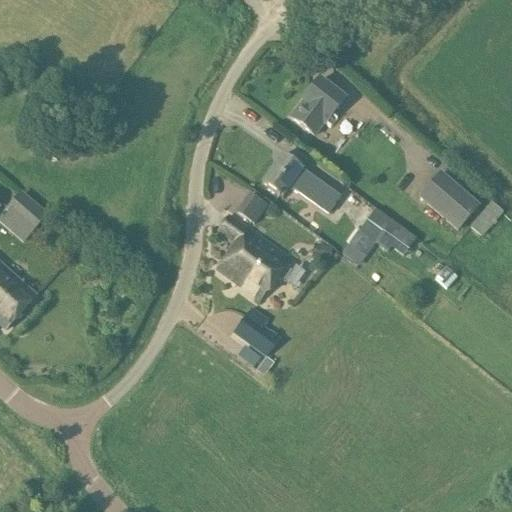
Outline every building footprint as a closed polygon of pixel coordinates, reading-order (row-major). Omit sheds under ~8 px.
[(344,100),(319,81),(303,100),(305,101),(291,119),(314,136),(324,124),(325,125),(344,100)] [(282,155),(262,184),(282,198),(290,187),(299,194),(299,193),(328,214),(340,197),(302,170),(282,155)] [(477,209),(439,175),(419,198),(457,231),(477,209)] [(4,212),(7,214),(32,236),(48,216),(21,193),(4,212)] [(253,197),(240,216),(254,225),(267,206),(253,197)] [(491,203),(469,227),(480,238),(503,214),(491,203)] [(369,210),(342,256),(360,267),(374,242),(403,259),(416,237),(369,210)] [(217,270),(259,300),(276,277),(279,279),(283,279),(289,272),(288,268),(285,265),(288,261),(230,218),(220,231),(237,243),(217,270)] [(35,297),(0,265),(0,325),(6,330),(35,297)] [(249,308),(231,334),(265,358),(279,338),(262,326),(267,320),(249,308)]
